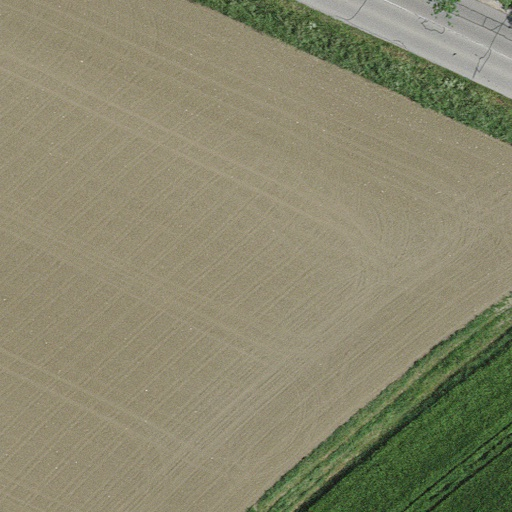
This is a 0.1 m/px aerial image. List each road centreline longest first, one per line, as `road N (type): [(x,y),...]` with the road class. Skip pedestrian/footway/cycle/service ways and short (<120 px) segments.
road 1 (track): [(301,511),(511,332)]
road 2 (tertiary): [(511,56),(388,0)]
